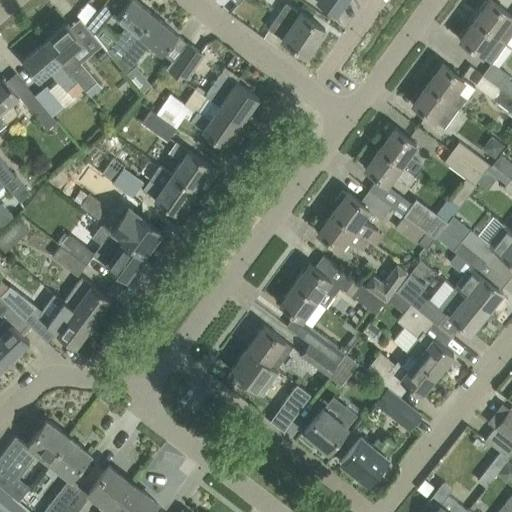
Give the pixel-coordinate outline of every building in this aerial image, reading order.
[(116,62),(154,14),(136,0),(127,0),(116,15),(128,25),(107,50),(113,57),(112,57),(116,62)] [(318,0),(336,12),(344,0),(318,0)] [(488,0),(475,18),(507,41),(511,34),(511,15),(491,0),(488,0)] [(307,55),(325,29),(286,2),(268,28),(307,55)] [(94,35),(113,12),(103,4),(86,25),(94,35)] [(151,86),(131,63),(148,42),(162,53),(178,34),(154,14),(116,62),(131,79),(144,94),(151,86)] [(491,62),(507,41),(475,18),(460,39),(491,62)] [(101,86),(72,50),(83,41),(67,22),(44,41),(83,87),(90,95),(101,86)] [(44,41),(22,61),(38,79),(48,71),(58,84),(64,90),(69,86),(75,94),(83,87),(44,41)] [(187,42),(166,67),(183,81),(192,70),(204,54),(187,42)] [(474,87),(464,79),(442,63),(427,83),(459,106),(466,98),(474,87)] [(511,95),(511,81),(508,78),(509,76),(495,65),(491,69),(488,67),(482,73),(511,95)] [(258,96),(235,80),(238,75),(225,66),(214,81),(215,82),(206,96),(207,97),(242,121),(258,96)] [(511,95),(482,73),(482,74),(500,88),(493,98),(511,112),(511,95)] [(18,94),(6,79),(3,76),(0,78),(0,116),(6,123),(18,113),(9,102),(18,94)] [(443,126),(459,106),(427,83),(412,103),(434,119),(443,126)] [(46,84),(34,94),(53,116),(65,106),(51,90),(46,84)] [(200,105),(196,111),(170,93),(157,112),(177,126),(184,116),(190,119),(189,120),(225,145),(242,121),(207,97),(201,106),(200,105)] [(46,129),(56,120),(53,116),(34,94),(24,103),(46,129)] [(177,126),(157,112),(151,108),(141,122),(167,141),(177,126)] [(421,165),(407,155),(416,143),(394,127),(379,148),(414,173),(421,165)] [(503,145),(490,136),(481,148),(494,158),(503,145)] [(171,173),(194,189),(211,164),(176,140),(169,151),(180,159),(171,173)] [(483,175),(491,165),(459,141),(451,151),(483,175)] [(406,184),(414,173),(379,148),(365,167),(386,184),(393,175),(406,184)] [(481,178),(483,175),(451,151),(444,161),(466,178),(449,199),(458,206),(476,185),(475,184),(480,177),(481,178)] [(511,178),(511,162),(500,154),(493,163),(511,178)] [(0,177),(5,184),(15,176),(0,158),(0,177)] [(112,181),(133,196),(143,181),(123,167),(122,169),(111,161),(101,174),(112,181)] [(511,194),(511,178),(493,163),(491,165),(483,175),(481,178),(486,183),(493,174),(505,184),(503,187),(511,194)] [(194,189),(171,173),(159,164),(142,188),(177,213),(194,189)] [(103,192),(103,193),(130,214),(139,202),(132,197),(133,196),(112,181),(103,192)] [(390,207),(371,193),(363,203),(347,191),(332,211),(368,238),(375,229),(360,218),(368,208),(381,218),(390,207)] [(107,208),(89,195),(80,206),(98,220),(107,208)] [(5,199),(0,203),(0,225),(16,213),(5,199)] [(437,214),(432,219),(412,203),(404,215),(426,232),(426,231),(434,237),(439,231),(440,232),(443,227),(450,218),(447,222),(437,214)] [(367,239),(368,238),(332,211),(317,232),(338,248),(346,238),(361,249),(368,240),(367,239)] [(141,216),(132,229),(111,212),(102,223),(143,254),(161,231),(141,216)] [(447,222),(443,227),(451,233),(458,238),(460,240),(468,232),(450,218),(447,222)] [(18,219),(0,235),(0,246),(5,252),(28,230),(18,219)] [(125,279),(143,254),(102,223),(92,236),(102,243),(103,242),(115,251),(106,264),(125,279)] [(511,262),(511,230),(503,223),(487,243),(470,229),(468,232),(460,240),(486,261),(495,249),(511,262)] [(426,247),(434,237),(426,231),(426,232),(418,241),(426,247)] [(60,245),(86,264),(94,253),(69,233),(60,245)] [(451,233),(444,242),(472,265),(454,286),(486,312),(503,291),(482,275),(484,273),(479,269),(486,261),(460,240),(458,238),(451,233)] [(77,275),(86,264),(60,245),(52,255),(77,275)] [(365,286),(343,270),(322,255),(314,265),(310,262),(294,283),(317,301),(325,306),(340,287),(375,312),(385,300),(365,286)] [(437,323),(446,312),(428,298),(426,299),(418,293),(424,286),(418,281),(429,267),(420,260),(396,290),(437,323)] [(387,300),(395,290),(394,289),(408,272),(397,263),(383,281),(373,274),(365,286),(385,300),(386,300),(387,299),(387,300)] [(91,283),(91,284),(81,276),(63,299),(93,322),(111,298),(91,283)] [(303,320),(317,301),(294,283),(279,303),(303,320)] [(13,284),(2,295),(27,319),(40,305),(13,284)] [(470,332),(486,312),(454,286),(444,299),(454,308),(449,315),(470,332)] [(437,324),(437,323),(396,290),(396,291),(395,290),(387,300),(403,312),(396,320),(418,337),(407,350),(436,374),(453,353),(426,332),(434,322),(437,324)] [(54,292),(44,306),(50,317),(45,323),(55,331),(75,346),(93,322),(63,299),(54,292)] [(0,353),(7,361),(29,340),(20,331),(29,323),(30,322),(27,319),(2,295),(0,293),(0,314),(1,316),(3,314),(7,317),(0,323),(0,353)] [(380,329),(370,322),(363,331),(373,339),(379,337),(380,329)] [(247,347),(274,367),(290,344),(263,324),(247,347)] [(337,345),(311,326),(302,337),(310,343),(338,364),(346,354),(336,346),(337,345)] [(310,343),(301,355),(328,375),(338,364),(310,343)] [(269,373),(274,367),(247,347),(231,370),(263,393),(275,377),(269,373)] [(438,377),(436,374),(407,350),(406,351),(416,358),(408,369),(397,360),(394,363),(379,352),(366,369),(382,382),(390,371),(420,395),(428,385),(431,386),(438,377)] [(340,384),(358,363),(346,354),(338,364),(328,375),(340,384)] [(297,384),(281,406),(294,416),(310,394),(297,384)] [(387,386),(376,400),(396,417),(408,402),(400,396),(398,395),(387,386)] [(328,450),(357,415),(345,406),(335,418),(323,408),(304,431),(307,434),(305,437),(314,444),(316,441),(328,450)] [(511,410),(509,408),(495,426),(511,439),(511,410)] [(47,464),(69,436),(46,419),(27,444),(15,434),(0,454),(0,466),(2,468),(0,470),(0,484),(19,500),(30,486),(18,477),(35,455),(47,464)] [(485,486),(511,451),(511,439),(495,426),(485,439),(500,451),(477,479),(485,486)] [(71,478),(91,453),(69,436),(47,464),(67,480),(42,511),(59,511),(80,485),(71,478)] [(360,436),(341,460),(367,482),(397,444),(387,436),(382,441),(378,438),(372,445),(360,436)] [(109,511),(132,483),(108,465),(88,491),(80,485),(59,511),(79,511),(79,509),(88,498),(102,509),(99,511),(109,511)] [(148,511),(156,502),(132,483),(109,511),(148,511)] [(0,508),(4,511),(27,511),(17,503),(4,492),(0,488),(0,508)] [(511,511),(511,492),(497,511),(511,511)] [(465,511),(468,509),(448,494),(433,511),(465,511)]
